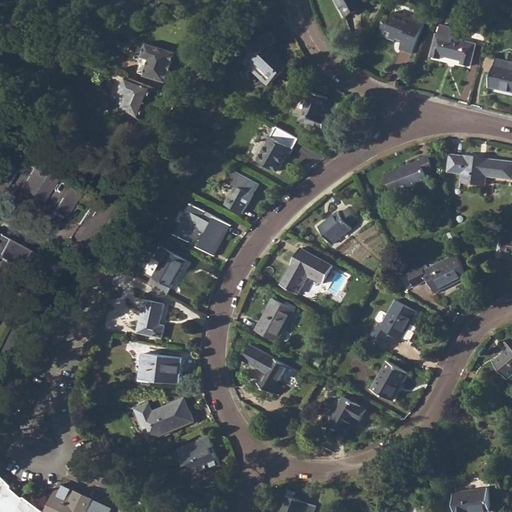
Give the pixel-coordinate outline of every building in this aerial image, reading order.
[(361,0),(337,0),(346,17),(365,8),(361,0)] [(388,20),(382,35),(396,41),(397,38),(404,41),(401,49),(413,54),(428,19),(415,15),(414,18),(396,11),(392,22),(388,20)] [(438,34),(432,56),(441,58),(442,54),(463,59),(462,63),(471,65),(477,43),(455,38),(457,28),(443,25),(440,34),(438,34)] [(251,54),(245,59),(270,83),(287,65),(269,48),(275,41),(265,32),(254,44),(253,44),(247,50),(251,54)] [(144,77),(166,84),(176,55),(147,45),(142,58),(149,61),(144,77)] [(511,61),(496,58),(489,86),(511,92),(511,61)] [(120,109),(141,118),(154,89),(127,77),(121,91),(127,94),(120,109)] [(311,91),(300,120),(324,130),(329,118),(322,115),(329,98),(311,91)] [(271,135),(258,159),(278,170),(286,154),(289,155),(293,148),(271,135)] [(386,174),(394,194),(430,180),(427,172),(434,170),(431,162),(432,162),(429,154),(420,158),(421,160),(386,174)] [(451,154),(449,171),(463,173),(462,182),(486,185),(487,174),(503,176),(503,177),(511,178),(511,161),(494,160),(494,162),(479,160),(480,157),(465,155),(465,156),(451,154)] [(13,175),(1,168),(0,170),(0,184),(5,188),(13,175)] [(39,172),(33,168),(20,190),(43,203),(59,177),(41,169),(39,172)] [(236,170),(230,182),(237,185),(226,204),(244,214),(260,184),(236,170)] [(364,186),(370,197),(374,194),(368,184),(364,186)] [(80,195),(68,188),(55,210),(67,217),(80,195)] [(195,204),(178,234),(190,241),(198,226),(207,232),(199,246),(213,254),(226,230),(228,231),(232,224),(195,204)] [(319,226),(333,244),(353,228),(350,225),(359,219),(350,207),(342,214),(339,211),(319,226)] [(449,233),(452,241),(457,238),(454,231),(449,233)] [(511,252),(511,236),(505,236),(503,251),(511,252)] [(163,261),(155,277),(154,277),(149,284),(169,295),(188,260),(161,245),(155,257),(163,261)] [(294,264),(283,284),(300,294),(310,275),(325,283),(335,266),(302,248),(293,264),(294,264)] [(457,253),(425,270),(422,266),(408,273),(415,286),(429,279),(436,293),(469,276),(457,253)] [(27,261),(15,254),(2,279),(14,286),(27,261)] [(110,262),(108,274),(116,275),(118,262),(110,262)] [(319,292),(316,290),(320,282),(311,277),(302,292),(315,299),(319,292)] [(279,341),(296,309),(274,297),(257,329),(279,341)] [(147,299),(140,332),(164,337),(167,324),(162,323),(166,303),(147,299)] [(385,341),(390,332),(404,339),(405,337),(413,323),(419,311),(397,299),(384,324),(380,322),(373,334),(385,341)] [(413,323),(405,337),(412,341),(420,327),(413,323)] [(113,346),(115,335),(100,332),(97,342),(113,346)] [(511,337),(505,344),(509,349),(494,361),(508,378),(511,375),(511,337)] [(252,344),(244,359),(267,372),(260,385),(277,394),(284,381),(281,379),(289,365),(252,344)] [(146,353),(143,379),(144,379),(152,380),(182,383),(184,357),(146,353)] [(389,360),(373,389),(393,400),(402,383),(403,384),(410,372),(389,360)] [(345,396),(329,424),(348,434),(357,418),(362,421),(368,409),(345,396)] [(152,441),(196,422),(187,399),(155,412),(151,404),(138,410),(152,441)] [(187,467),(191,465),(197,479),(224,467),(218,453),(215,455),(212,449),(216,447),(211,436),(180,450),(187,467)] [(115,511),(117,510),(96,500),(95,501),(77,493),(78,492),(62,485),(49,511),(46,511),(27,498),(26,498),(13,488),(14,486),(0,470),(0,510),(2,511),(115,511)] [(491,511),(492,511),(489,488),(455,492),(457,511),(491,511)] [(281,511),(315,511),(318,506),(287,495),(283,507),(281,511)]
